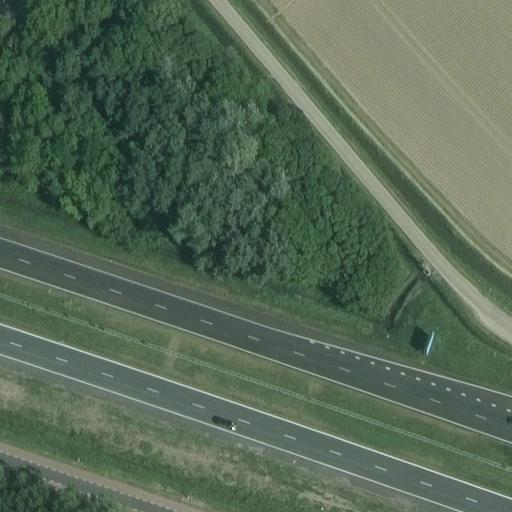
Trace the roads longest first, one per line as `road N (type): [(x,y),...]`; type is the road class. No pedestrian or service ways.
road 1 (motorway): [(511,428),(0,253)]
road 2 (motorway): [(0,338),(498,511)]
road 3 (unclassified): [(214,0),(441,269),(511,332)]
road 4 (unclassified): [(154,511),(0,461)]
